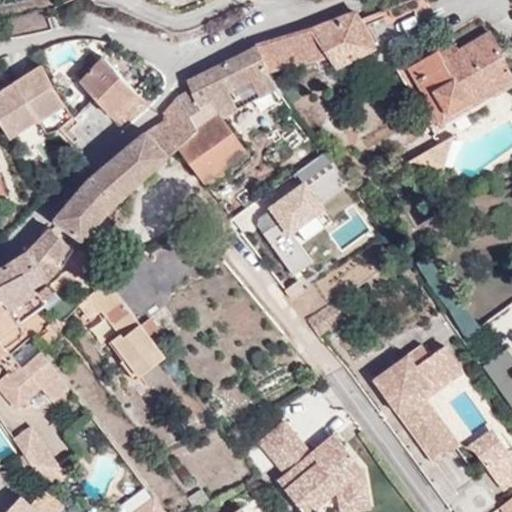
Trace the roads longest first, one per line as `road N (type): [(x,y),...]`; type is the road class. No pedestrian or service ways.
road 1 (residential): [(186,60),(159,107),(26,234),(0,247)]
road 2 (residential): [(0,49),(83,30),(186,60)]
road 3 (residential): [(364,0),(186,60)]
road 4 (residential): [(441,511),(349,385)]
